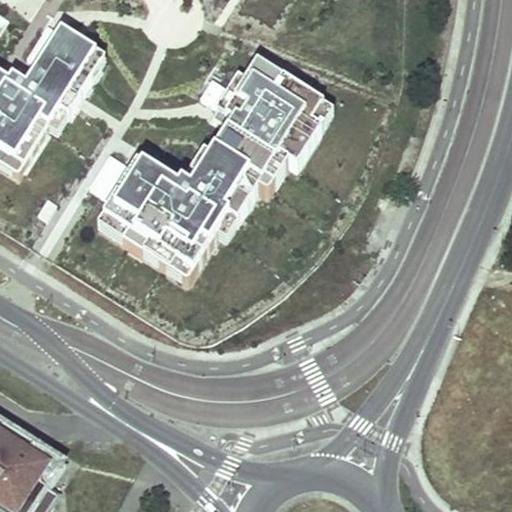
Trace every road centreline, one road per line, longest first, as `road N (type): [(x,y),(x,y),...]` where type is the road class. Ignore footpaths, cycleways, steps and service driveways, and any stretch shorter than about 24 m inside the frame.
road 1 (secondary): [(445,307),(358,430),(310,472)]
road 2 (secondary): [(380,506),(391,446),(445,307)]
road 3 (secondary): [(445,307),(494,188),(511,118)]
road 4 (secondary): [(100,407),(53,344),(0,304)]
road 5 (secondary): [(289,477),(157,445)]
